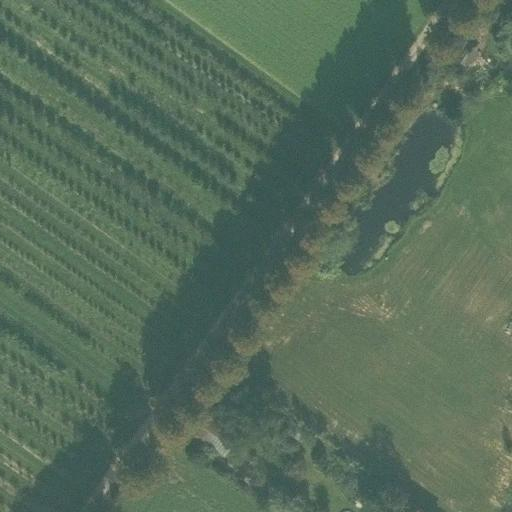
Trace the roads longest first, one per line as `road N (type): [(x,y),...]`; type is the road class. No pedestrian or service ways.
road 1 (track): [(91,511),(458,0)]
road 2 (track): [(159,416),(0,303)]
